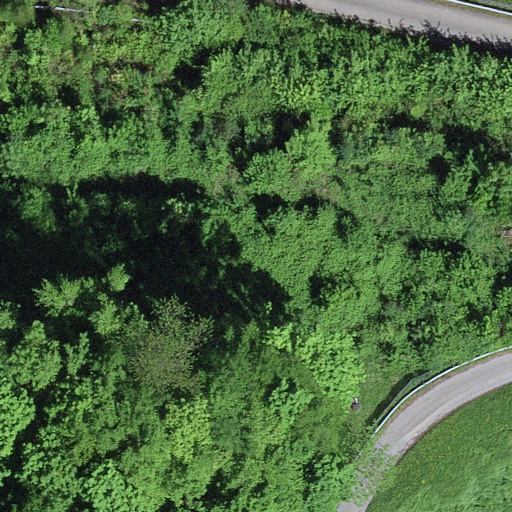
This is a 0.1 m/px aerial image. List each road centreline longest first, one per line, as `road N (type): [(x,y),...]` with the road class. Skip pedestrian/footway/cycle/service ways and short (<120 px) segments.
road 1 (track): [(511,369),(387,439),(358,511)]
road 2 (unclassified): [(511,37),(354,0)]
